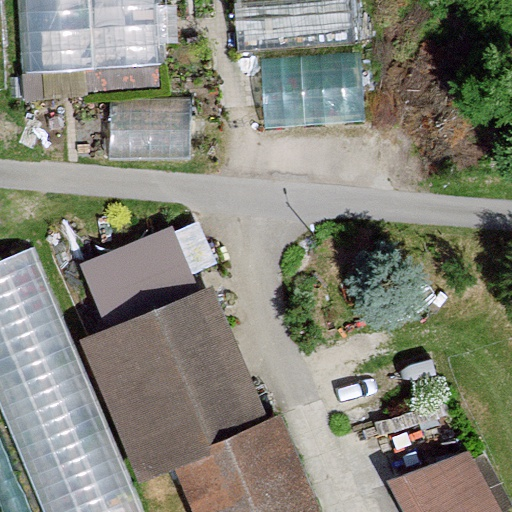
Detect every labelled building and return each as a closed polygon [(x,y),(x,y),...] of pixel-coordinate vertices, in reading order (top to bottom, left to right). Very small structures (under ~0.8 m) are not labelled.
[(157,0),(23,0),(27,60),(161,51),(157,0)] [(349,0),(232,0),(237,47),(259,44),(266,121),(361,111),(349,0)] [(191,95),(111,98),(114,160),(193,157),(191,95)] [(106,319),(85,328),(146,474),(177,461),(198,511),(304,511),(327,503),(288,410),(272,416),(215,282),(200,288),(170,217),(79,255),(106,319)] [(138,511),(32,249),(0,262),(0,417),(38,511),(138,511)] [(397,511),(486,511),(451,445),(382,484),(397,511)]
